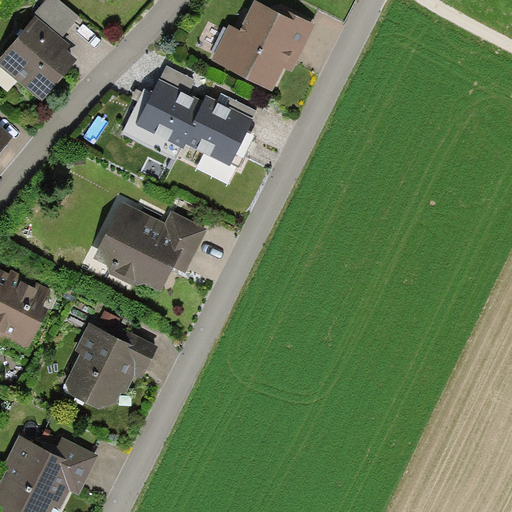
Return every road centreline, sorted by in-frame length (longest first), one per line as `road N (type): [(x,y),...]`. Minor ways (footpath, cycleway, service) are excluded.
road 1 (residential): [(116,511),(372,0)]
road 2 (residential): [(175,0),(0,190)]
